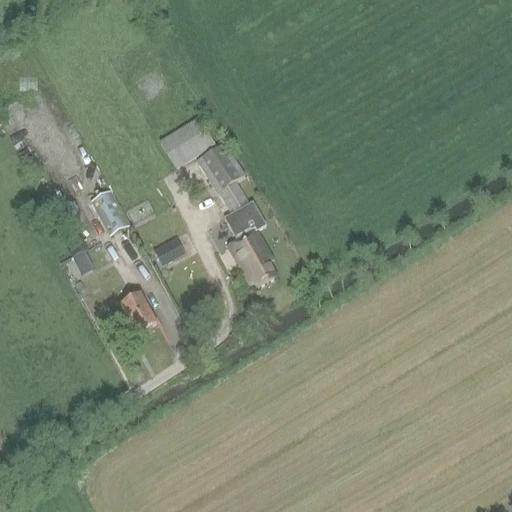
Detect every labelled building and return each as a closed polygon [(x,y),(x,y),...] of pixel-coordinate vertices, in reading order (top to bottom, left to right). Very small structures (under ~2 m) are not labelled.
[(176,171),(215,147),(199,121),(160,145),(176,171)] [(229,217),(246,206),(234,186),(243,180),(224,147),(197,164),(216,196),(217,196),(229,217)] [(111,240),(128,231),(109,196),(92,205),(111,240)] [(88,252),(75,226),(59,234),(73,260),(88,252)] [(258,291),(277,281),(268,265),(273,263),(257,232),(229,247),(250,287),(255,284),(258,291)] [(153,252),(162,268),(184,256),(175,240),(153,252)] [(76,270),(85,265),(80,257),(72,262),(76,270)] [(139,283),(128,289),(123,279),(108,287),(114,299),(111,301),(116,311),(122,308),(137,337),(157,325),(142,297),(145,296),(139,283)] [(112,318),(99,295),(89,301),(102,323),(112,318)]
